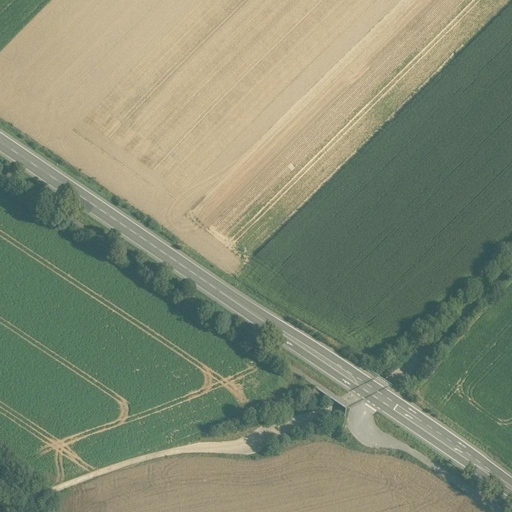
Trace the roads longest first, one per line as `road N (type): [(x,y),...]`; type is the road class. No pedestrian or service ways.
road 1 (primary): [(0,151),(511,488)]
road 2 (track): [(511,266),(391,380),(334,410),(236,448),(122,465),(0,511)]
road 3 (track): [(321,390),(361,416),(364,431),(497,511)]
